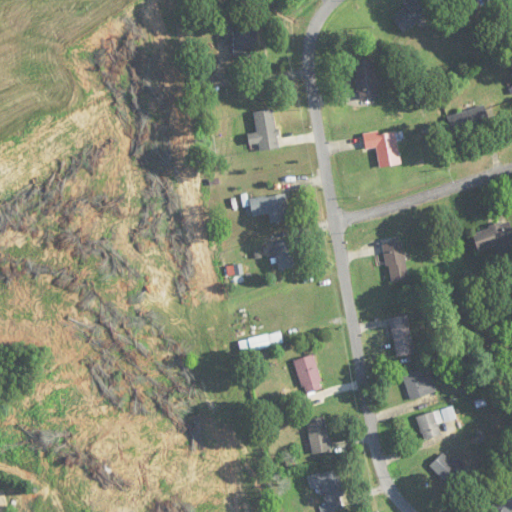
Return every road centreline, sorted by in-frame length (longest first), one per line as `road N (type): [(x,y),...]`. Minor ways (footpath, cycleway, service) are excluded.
road 1 (residential): [(412,511),(388,489),(379,462),(309,71),(315,23),(335,0)]
road 2 (residential): [(335,223),(511,167)]
